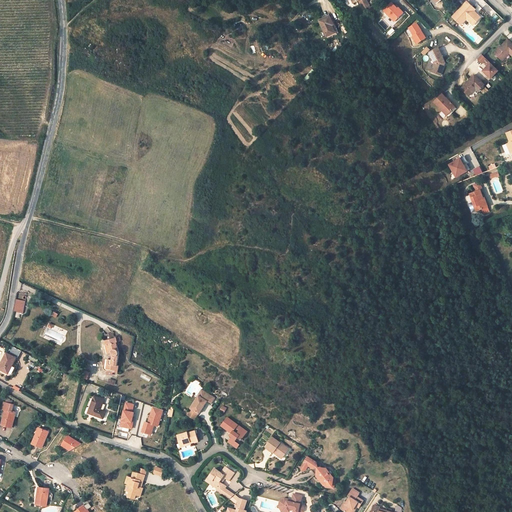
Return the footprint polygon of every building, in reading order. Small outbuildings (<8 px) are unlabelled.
[(351,0),(354,4),(359,1),(363,10),(370,6),(367,0),(351,0)] [(410,0),(406,0),(414,8),(416,6),(410,0)] [(474,8),(467,2),(453,17),(459,23),(464,17),(465,16),(471,22),(473,20),(476,23),(481,18),(474,12),(472,9),(474,8)] [(392,3),(384,11),(394,22),(404,13),(399,8),(397,9),(392,3)] [(491,15),(494,12),(488,6),(486,9),(491,15)] [(330,15),(319,20),(327,37),(337,32),(330,15)] [(408,28),(413,35),(412,36),(416,43),(425,37),(416,23),(408,28)] [(511,57),(511,45),(508,41),(494,54),(500,60),(508,53),(509,55),(511,58),(511,57)] [(424,55),(431,49),(428,46),(421,52),(424,55)] [(438,48),(429,53),(435,64),(432,73),(441,76),(445,64),(438,48)] [(509,55),(508,53),(500,60),(502,62),(509,55)] [(473,63),(478,68),(479,66),(482,64),(477,59),(473,63)] [(489,79),(497,72),(490,64),(485,69),(482,72),(489,79)] [(483,85),(473,75),(459,88),(465,94),(472,87),(474,89),(476,91),(483,85)] [(474,89),(472,87),(465,94),(466,96),(474,89)] [(431,100),(443,114),(452,106),(440,92),(431,100)] [(443,114),(445,116),(454,108),(452,106),(443,114)] [(464,157),(447,168),(454,180),(468,172),(463,165),(466,163),(467,162),(464,157)] [(480,183),(472,186),(474,192),(480,190),(482,189),(480,183)] [(474,192),(470,194),(476,211),(481,209),(485,208),(482,199),(483,198),(480,190),(474,192)] [(25,301),(16,299),(14,312),(22,314),(25,301)] [(107,340),(104,341),(108,354),(111,353),(112,355),(113,356),(112,360),(108,359),(104,359),(103,367),(103,369),(104,370),(105,371),(118,373),(119,366),(117,365),(119,355),(119,353),(119,352),(117,342),(116,337),(114,338),(113,333),(111,334),(106,335),(107,340)] [(21,351),(11,345),(7,354),(16,358),(17,359),(21,351)] [(7,354),(6,353),(0,365),(0,369),(8,374),(16,358),(7,354)] [(140,377),(150,382),(152,378),(143,373),(140,377)] [(204,388),(201,387),(196,393),(199,395),(201,397),(205,391),(203,390),(204,388)] [(201,397),(199,395),(190,408),(192,408),(199,413),(207,401),(206,401),(210,395),(205,391),(201,397)] [(215,398),(210,395),(206,401),(207,401),(211,404),(215,398)] [(104,399),(94,396),(89,411),(94,413),(93,415),(103,418),(105,412),(100,410),(104,399)] [(2,409),(5,410),(2,424),(12,427),(16,411),(12,410),(14,404),(12,404),(6,402),(4,402),(2,409)] [(134,404),(125,403),(124,411),(123,411),(121,421),(120,426),(131,429),(133,422),(131,422),(133,413),(132,412),(134,404)] [(151,435),(154,425),(157,427),(163,411),(153,407),(147,423),(145,422),(141,432),(151,435)] [(192,408),(186,417),(192,422),(198,413),(192,408)] [(227,418),(221,426),(231,433),(234,434),(232,437),(228,441),(237,448),(239,445),(235,441),(238,437),(241,439),(246,433),(240,430),(241,428),(237,425),(238,424),(232,420),(232,421),(227,418)] [(241,428),(240,430),(246,433),(247,431),(238,424),(237,425),(241,428)] [(49,431),(39,427),(32,443),(42,447),(49,431)] [(188,432),(178,435),(181,445),(191,442),(191,443),(198,441),(195,431),(188,433),(188,432)] [(82,444),(68,435),(62,444),(71,450),(82,444)] [(273,437),(266,446),(273,452),(274,451),(277,452),(276,454),(282,458),(289,448),(273,437)] [(317,460),(309,454),(302,465),(306,469),(309,465),(313,467),(317,460)] [(163,468),(156,466),(154,473),(161,475),(163,468)] [(221,472),(215,468),(208,478),(212,480),(210,483),(217,488),(216,489),(221,492),(224,488),(226,486),(221,483),(219,481),(221,478),(225,477),(228,480),(233,472),(225,467),(221,472)] [(318,472),(318,474),(325,483),(327,481),(328,483),(327,486),(334,487),(335,481),(332,480),(331,479),(333,478),(328,471),(330,470),(327,467),(326,468),(324,468),(318,472)] [(132,477),(128,476),(126,483),(128,483),(131,485),(129,491),(128,497),(135,499),(137,495),(140,496),(143,487),(142,487),(139,486),(141,482),(143,483),(145,475),(138,472),(134,471),(132,477)] [(39,496),(37,495),(36,504),(47,505),(49,488),(40,487),(39,496)] [(221,492),(229,498),(234,494),(224,488),(221,492)] [(345,504),(344,503),(341,509),(346,511),(351,511),(356,505),(358,507),(359,507),(362,504),(355,500),(357,496),(359,493),(352,489),(348,496),(350,497),(345,504)] [(294,499),(293,501),(286,499),(283,501),(282,504),(284,508),(290,510),(291,507),(295,509),(294,511),(297,511),(302,511),(304,511),(305,507),(303,504),(301,503),(304,495),(295,493),(294,499)] [(237,510),(229,507),(227,511),(241,511),(242,511),(244,511),(245,511),(246,510),(245,509),(248,500),(240,497),(237,507),(238,508),(237,510)] [(282,510),(290,511),(293,511),(294,511),(295,509),(291,507),(290,510),(284,508),(282,504),(283,501),(286,499),(293,501),(294,499),(286,497),(281,499),(280,504),(280,505),(282,510)]
